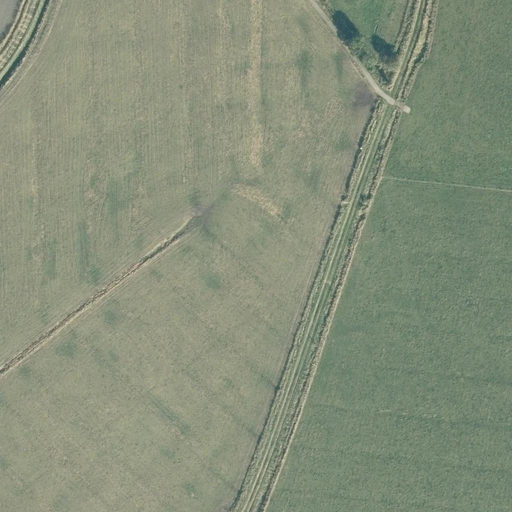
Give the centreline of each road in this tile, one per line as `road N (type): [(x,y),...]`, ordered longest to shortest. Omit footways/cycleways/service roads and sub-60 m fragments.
road 1 (track): [(421,0),(275,441),(242,511)]
road 2 (unclassified): [(309,0),(386,102)]
